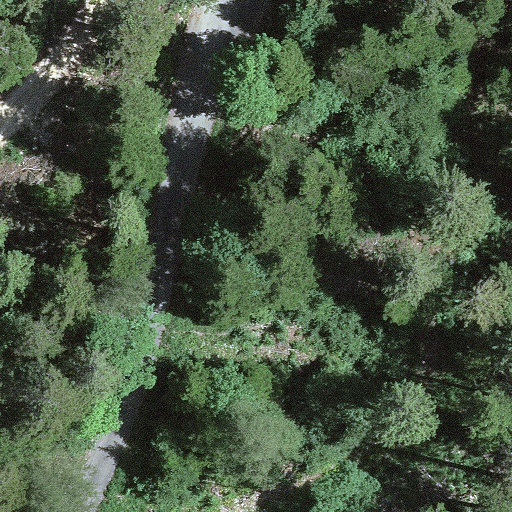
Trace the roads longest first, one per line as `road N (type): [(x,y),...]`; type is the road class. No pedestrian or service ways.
road 1 (unclassified): [(228,0),(144,357),(81,511)]
road 2 (track): [(117,0),(0,108)]
